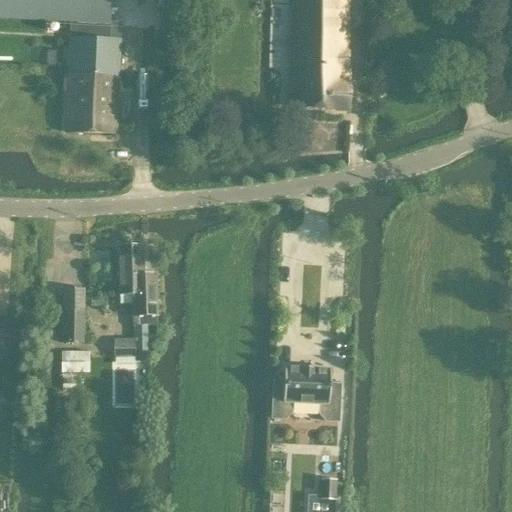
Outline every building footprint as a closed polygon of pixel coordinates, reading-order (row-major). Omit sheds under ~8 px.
[(0,0),(0,19),(70,23),(108,25),(109,25),(110,0),(0,0)] [(328,110),(329,83),(327,83),(327,51),(326,51),(326,0),(274,0),(274,24),(279,24),(279,40),(272,39),(270,109),(328,110)] [(107,41),(108,25),(70,23),(68,77),(66,133),(115,135),(120,41),(107,41)] [(141,247),(116,248),(118,306),(130,305),(131,327),(133,327),(134,345),(113,345),(113,360),(134,359),(134,364),(148,363),(147,326),(156,326),(154,276),(142,277),(141,247)] [(84,291),(62,290),(62,345),(83,346),(84,291)] [(60,374),(60,391),(81,391),(81,373),(88,373),(89,353),(60,353),(60,374)] [(271,419),(283,419),(290,414),(290,403),(319,404),(319,415),(325,421),(337,422),(339,385),(329,385),(329,371),(311,370),(311,368),(301,368),(301,370),(283,369),(282,383),(273,382),(271,419)] [(307,497),(306,511),(333,511),(334,500),(335,482),(321,481),(320,497),(307,497)]
